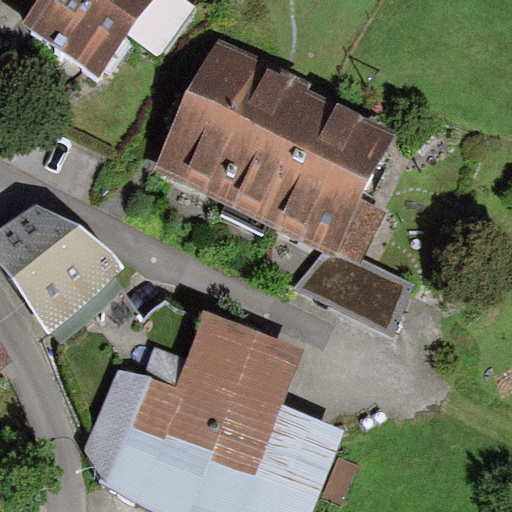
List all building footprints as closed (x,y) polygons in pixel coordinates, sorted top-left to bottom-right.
[(195,7),(184,0),(50,0),(25,36),(101,88),(134,42),(159,59),(195,7)] [(325,100),(222,48),(161,167),(327,250),(361,267),(364,260),(387,213),(363,200),(396,136),(357,116),(325,100)] [(86,299),(123,271),(37,206),(0,232),(0,263),(49,328),(86,299)] [(361,267),(327,250),(295,290),(392,336),(415,284),(364,260),(361,267)] [(99,434),(115,491),(166,511),(318,511),(349,438),(285,412),(305,362),(211,323),(197,359),(164,346),(150,381),(125,370),(99,434)]
